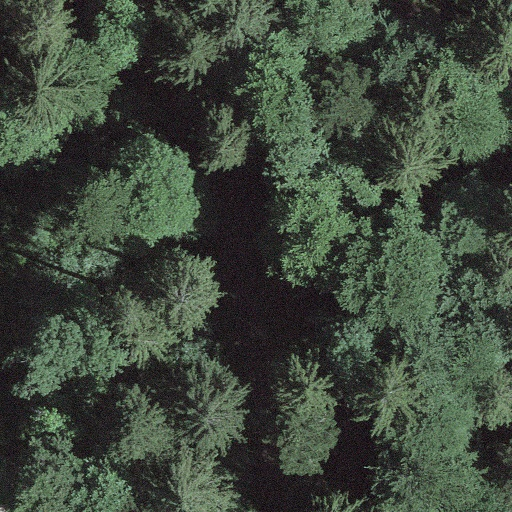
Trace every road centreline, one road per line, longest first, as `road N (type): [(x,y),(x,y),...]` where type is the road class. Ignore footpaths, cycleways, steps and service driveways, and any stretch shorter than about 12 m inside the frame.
road 1 (track): [(281,511),(229,235),(189,159),(79,59),(0,14)]
road 2 (track): [(353,0),(482,55),(511,79)]
